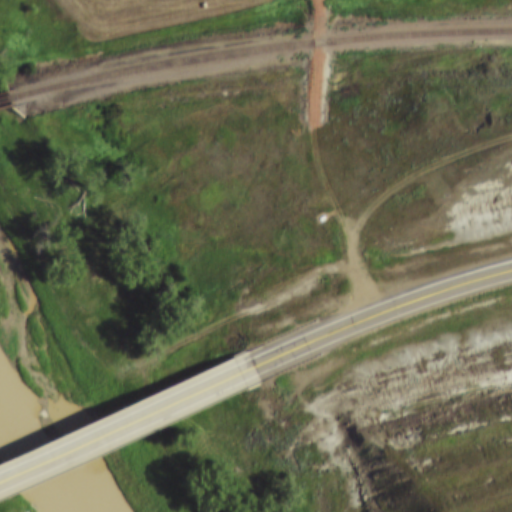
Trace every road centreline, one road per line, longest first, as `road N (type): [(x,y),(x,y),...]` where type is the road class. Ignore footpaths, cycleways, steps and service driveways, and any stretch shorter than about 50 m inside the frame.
road 1 (track): [(321,0),(319,173),(375,314)]
road 2 (primary): [(511,268),(260,360)]
road 3 (primary): [(260,360),(104,428)]
